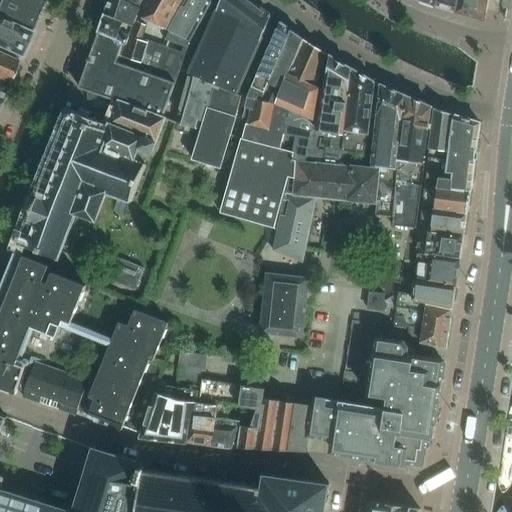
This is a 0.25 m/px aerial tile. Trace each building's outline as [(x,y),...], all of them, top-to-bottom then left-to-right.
[(0,0),(0,17),(31,31),(37,15),(44,0),(42,0),(0,0)] [(141,8),(137,6),(123,0),(109,0),(105,14),(134,25),(141,8)] [(171,32),(167,30),(164,38),(163,38),(166,29),(181,0),(145,0),(141,8),(134,25),(127,43),(126,43),(121,41),(114,61),(176,81),(182,65),(188,47),(167,39),(171,32)] [(123,0),(137,6),(141,8),(145,0),(123,0)] [(182,0),(167,30),(171,32),(167,39),(188,47),(190,41),(212,0),(182,0)] [(176,122),(185,125),(183,131),(200,136),(193,160),(220,168),(236,116),(242,96),(243,94),(242,94),(249,77),(245,76),(271,16),(270,15),(269,15),(248,0),(221,0),(189,76),(176,122)] [(436,5),(456,12),(456,11),(457,0),(436,0),(436,5)] [(457,0),(456,11),(457,12),(458,12),(458,13),(482,19),(483,19),(483,20),(484,20),(487,0),(457,0)] [(99,32),(121,41),(127,43),(134,25),(105,14),(99,32)] [(0,47),(19,56),(29,36),(31,31),(0,17),(0,47)] [(292,31),(280,23),(248,97),(242,120),(249,122),(255,99),(263,101),(274,71),(292,31)] [(303,39),(292,31),(274,71),(263,101),(275,104),(287,73),(289,74),(303,39)] [(176,82),(114,61),(121,41),(99,32),(80,88),(88,90),(88,95),(88,100),(89,100),(111,98),(119,101),(163,117),(176,82)] [(327,54),(306,41),(303,39),(289,74),(316,87),(327,54)] [(0,52),(0,81),(6,84),(17,60),(0,52)] [(328,59),(319,118),(314,117),(320,88),(316,87),(289,74),(287,73),(275,104),(270,130),(249,125),(247,125),(243,139),(281,149),(284,134),(296,137),(293,152),(294,153),(291,160),(296,161),(340,165),(344,131),(352,69),(330,56),(328,59)] [(340,165),(353,166),(355,152),(363,154),(368,139),(375,82),(352,69),(346,131),(344,131),(340,165)] [(397,159),(404,96),(404,95),(381,85),(380,86),(372,169),(381,173),(376,203),(375,216),(393,218),(397,170),(396,170),(397,159)] [(393,226),(416,228),(424,163),(430,117),(432,107),(404,96),(397,159),(396,170),(397,170),(393,218),(393,226)] [(249,122),(249,125),(270,130),(275,104),(263,101),(255,99),(249,122)] [(166,120),(175,123),(175,124),(176,124),(176,122),(163,117),(119,101),(110,123),(110,122),(107,130),(72,116),(70,116),(34,207),(19,244),(59,260),(77,215),(96,222),(107,194),(130,203),(146,163),(136,159),(140,149),(153,155),(166,120)] [(450,153),(455,115),(435,109),(435,111),(430,150),(433,150),(450,153)] [(425,184),(471,190),(475,159),(481,123),(455,116),(451,153),(450,153),(433,150),(431,161),(428,161),(425,184)] [(223,206),(221,212),(273,227),(274,228),(283,199),(284,194),(289,177),(295,178),(296,161),(291,160),(294,153),(293,152),(281,149),(243,139),(242,139),(232,172),(223,206)] [(340,165),(296,161),(295,178),(289,177),(284,194),(285,194),(293,195),(316,197),(376,203),(381,173),(372,169),(353,166),(340,165)] [(471,190),(425,184),(421,208),(424,208),(457,212),(467,214),(471,190)] [(285,194),(274,251),(302,262),(316,197),(293,195),(285,194)] [(467,214),(457,212),(424,208),(421,231),(454,234),(464,235),(467,214)] [(421,231),(420,231),(419,236),(417,254),(426,254),(450,257),(460,259),(464,235),(454,234),(421,231)] [(50,266),(16,252),(10,267),(10,266),(7,274),(7,275),(0,291),(0,293),(2,295),(0,300),(0,388),(16,394),(18,388),(28,361),(20,357),(32,327),(56,336),(63,318),(72,321),(85,284),(53,272),(48,284),(43,282),(50,266)] [(426,254),(417,254),(415,281),(446,285),(456,287),(460,259),(450,257),(426,254)] [(144,268),(117,257),(108,280),(136,291),(144,268)] [(303,337),(309,278),(267,273),(261,332),(303,337)] [(415,281),(414,294),(413,300),(453,309),(456,287),(415,281)] [(384,294),(370,292),(368,309),(382,311),(384,294)] [(413,300),(414,294),(400,292),(394,326),(409,327),(408,332),(414,333),(413,337),(416,341),(421,342),(420,346),(422,348),(432,350),(434,345),(446,348),(453,309),(413,300)] [(154,360),(169,323),(136,309),(129,325),(120,322),(100,384),(90,414),(89,417),(122,430),(124,426),(151,359),(154,360)] [(309,435),(310,435),(328,438),(334,439),(332,450),(333,452),(378,459),(378,461),(403,465),(405,464),(405,462),(419,464),(421,463),(422,452),(424,453),(426,452),(428,439),(429,439),(430,438),(428,438),(430,425),(434,426),(445,362),(443,360),(431,358),(407,354),(408,347),(403,341),(378,337),(381,317),(354,312),(343,389),(369,393),(368,399),(374,400),(373,407),(386,409),(385,416),(333,407),(326,406),(327,398),(315,397),(313,405),(314,406),(309,435)] [(179,364),(205,368),(207,355),(181,351),(179,364)] [(25,391),(23,396),(76,414),(79,410),(90,414),(100,384),(28,361),(18,388),(25,391)] [(208,402),(211,380),(200,379),(198,390),(197,400),(208,402)] [(208,402),(218,403),(222,382),(211,380),(208,402)] [(218,403),(229,405),(232,384),(222,382),(218,403)] [(197,402),(197,400),(198,390),(178,387),(158,384),(142,433),(140,437),(162,439),(192,442),(197,402)] [(232,384),(229,405),(239,406),(242,385),(232,384)] [(239,406),(251,408),(254,387),(242,385),(239,406)] [(251,408),(257,409),(262,410),(264,398),(265,389),(254,387),(251,408)] [(264,398),(262,410),(261,418),(266,419),(263,439),(262,440),(257,440),(256,447),(258,447),(258,449),(270,449),(270,448),(272,448),(279,400),(264,398)] [(278,450),(290,451),(297,403),(285,401),(279,400),(272,448),(270,448),(270,449),(278,450)] [(226,424),(226,420),(228,406),(197,402),(192,442),(211,445),(213,430),(214,430),(215,418),(216,418),(216,423),(226,424)] [(310,435),(309,435),(314,406),(313,405),(297,403),(290,451),(307,451),(310,435)] [(262,410),(257,409),(251,427),(241,425),(238,448),(258,449),(258,447),(256,447),(257,440),(262,440),(263,439),(266,419),(261,418),(262,410)] [(0,511),(138,511),(145,469),(145,470),(146,467),(142,466),(143,463),(94,448),(74,511),(69,511),(0,489),(0,435),(7,417),(0,413),(0,511)] [(232,447),(238,429),(240,421),(226,420),(226,424),(216,423),(216,418),(215,418),(214,430),(213,430),(211,445),(232,447)] [(511,506),(511,445),(506,445),(497,504),(511,506)] [(145,470),(139,511),(326,511),(329,495),(328,495),(330,484),(265,474),(264,487),(145,470)] [(368,511),(420,511),(421,509),(404,506),(388,503),(388,504),(371,501),(368,511)]
